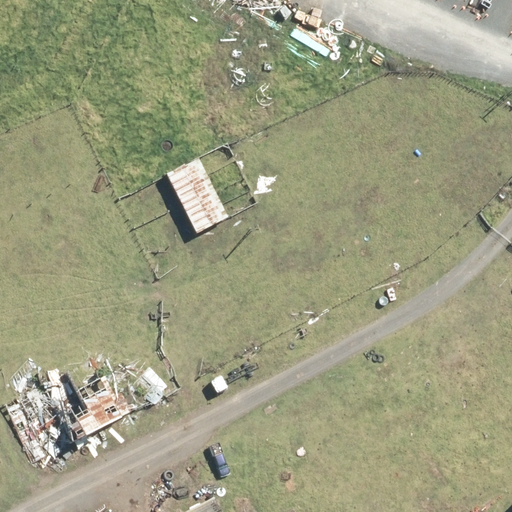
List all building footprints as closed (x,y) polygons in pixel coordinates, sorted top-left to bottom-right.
[(489,0),(423,0),(423,2),(488,12),(489,0)] [(163,179),(193,238),(225,222),(195,163),(163,179)] [(268,237),(272,254),(313,244),(309,227),(268,237)] [(12,400),(43,458),(129,414),(118,395),(112,398),(101,378),(98,380),(88,361),(12,400)] [(143,493),(180,477),(173,461),(136,477),(143,493)] [(216,511),(211,501),(188,511),(216,511)]
